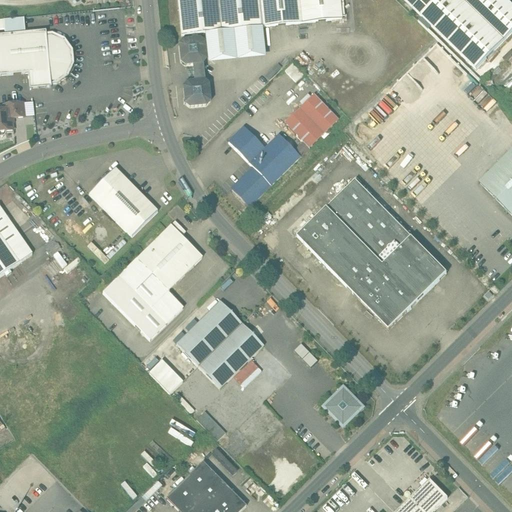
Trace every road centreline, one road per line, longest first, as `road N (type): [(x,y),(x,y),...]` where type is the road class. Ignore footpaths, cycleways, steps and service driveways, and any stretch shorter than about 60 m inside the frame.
road 1 (unclassified): [(400,406),(199,196),(164,125)]
road 2 (unknown): [(187,177),(388,0)]
road 3 (unclassified): [(0,170),(80,140),(164,125)]
road 4 (residential): [(511,295),(400,406)]
road 5 (residential): [(400,406),(290,511)]
road 6 (residential): [(501,511),(400,406)]
road 7 (unclassified): [(164,125),(150,0)]
